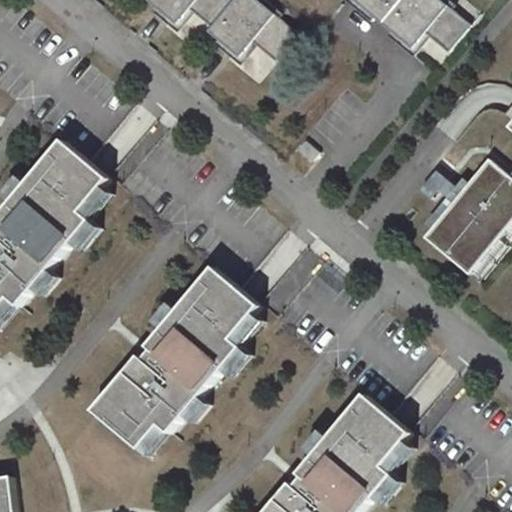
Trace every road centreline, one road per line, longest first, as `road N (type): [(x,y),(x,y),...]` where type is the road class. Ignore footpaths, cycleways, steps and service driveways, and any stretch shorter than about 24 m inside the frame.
road 1 (residential): [(511,391),(53,0)]
road 2 (unknown): [(110,123),(0,40)]
road 3 (unknown): [(153,162),(250,248)]
